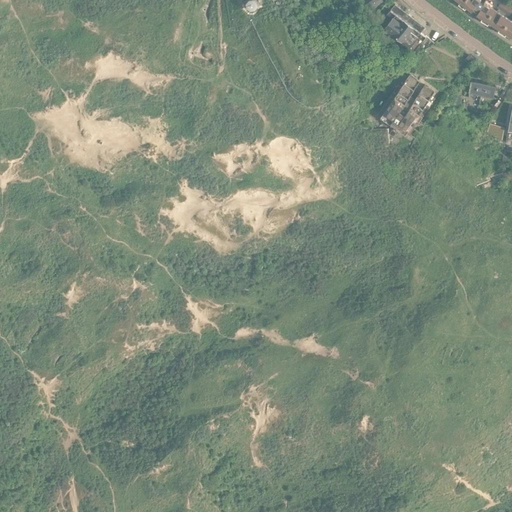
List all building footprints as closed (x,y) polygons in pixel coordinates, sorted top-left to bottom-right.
[(251,0),(251,1),(255,3),(256,7),(256,9),(261,7),(263,7),(263,8),(269,7),(266,0),(251,0)] [(358,0),(362,4),(365,2),(370,8),(376,5),(373,1),(375,0),(358,0)] [(457,0),(471,10),(511,36),(511,34),(511,20),(505,16),(507,13),(509,14),(511,8),(500,1),(497,6),(498,7),(496,10),(483,2),(482,3),(478,0),(457,0)] [(255,3),(251,1),(247,2),(245,5),(246,10),(249,11),(254,10),(256,7),(255,3)] [(196,46),(201,46),(208,22),(203,18),(204,16),(205,12),(206,6),(205,5),(203,5),(202,9),(199,10),(174,3),(166,34),(167,44),(188,50),(190,52),(189,56),(191,57),(193,57),(194,52),(195,48),(196,46)] [(381,22),(378,26),(382,30),(384,32),(385,32),(391,36),(389,39),(411,55),(419,44),(424,47),(429,44),(433,42),(425,36),(420,32),(424,26),(394,4),(390,9),(380,22),(381,22)] [(313,105),(315,86),(277,12),(253,25),(291,99),(308,107),(313,105)] [(467,63),(468,64),(474,58),(470,55),(464,61),(467,63)] [(399,81),(377,112),(391,122),(395,115),(398,118),(399,117),(401,118),(396,125),(409,134),(431,103),(430,102),(428,105),(425,103),(434,91),(424,84),(418,93),(413,89),(419,80),(409,73),(400,86),(398,84),(399,81)] [(494,85),(484,83),(470,80),(467,96),(463,95),(462,107),(477,110),(480,94),(492,96),(494,85)] [(488,123),(488,125),(486,132),(492,136),(501,140),(502,136),(504,127),(496,125),(488,123)] [(389,154),(388,131),(388,130),(388,129),(387,129),(387,128),(386,128),(385,127),(346,129),(345,130),(344,130),(343,131),(343,132),(343,133),(344,156),(344,157),(344,158),(345,159),(346,159),(347,159),(347,160),(386,158),(387,157),(388,157),(389,156),(389,155),(389,154)] [(33,312),(17,339),(25,344),(41,317),(33,312)] [(45,320),(41,317),(25,344),(29,346),(45,320)] [(51,346),(59,353),(63,348),(55,341),(51,346)] [(50,364),(59,353),(51,346),(42,358),(50,364)] [(52,366),(56,361),(65,350),(63,348),(59,353),(50,364),(52,366)] [(56,361),(52,366),(58,371),(62,366),(56,361)] [(447,436),(455,439),(458,438),(459,440),(462,439),(462,436),(465,429),(462,421),(449,416),(444,428),(447,436)] [(119,437),(119,446),(127,446),(127,438),(119,437)]
